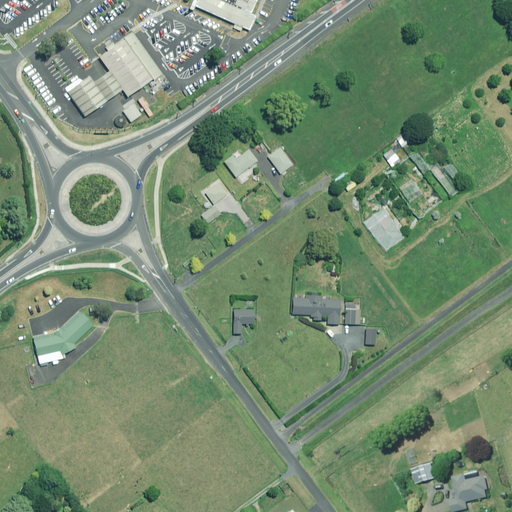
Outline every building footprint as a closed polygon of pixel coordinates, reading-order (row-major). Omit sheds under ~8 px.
[(194,8),(234,26),(232,29),(239,32),(241,29),(247,32),(254,15),(219,0),(192,0),(190,5),(188,10),(192,12),(194,8)] [(226,0),(253,12),(258,0),(226,0)] [(101,59),(111,72),(95,83),(91,78),(68,94),(73,101),(73,100),(85,118),(124,92),(129,98),(162,75),(135,35),(101,59)] [(133,104),(122,112),(130,124),(141,116),(133,104)] [(402,135),(396,139),(403,149),(409,145),(402,135)] [(292,165),(279,148),(267,157),(280,174),(292,165)] [(256,162),(248,150),(236,159),(233,155),(224,162),(235,178),(256,162)] [(395,154),(391,150),(383,156),(387,160),(395,154)] [(442,203),(422,176),(409,158),(385,175),(419,220),(442,203)] [(436,161),(427,168),(450,198),(459,191),(453,183),(461,176),(451,162),(442,169),(436,161)] [(376,199),(367,204),(373,213),(385,205),(381,198),(377,200),(376,199)] [(221,214),(214,206),(201,216),(207,224),(221,214)] [(321,300),(321,297),(305,296),(304,299),(292,298),(291,315),(310,315),(309,320),(322,321),(322,316),(327,316),(327,324),(338,325),(339,300),(321,300)] [(253,325),(253,311),(233,310),(232,334),(240,334),(241,324),(253,325)] [(360,311),(345,310),(344,324),(359,325),(360,311)] [(64,336),(38,344),(44,361),(72,352),(99,326),(85,313),(64,336)] [(455,490),(454,490),(455,496),(456,496),(457,499),(451,501),(453,511),(457,511),(469,509),(467,502),(488,497),(486,489),(488,489),(486,476),(467,480),(466,474),(452,478),(455,490)]
